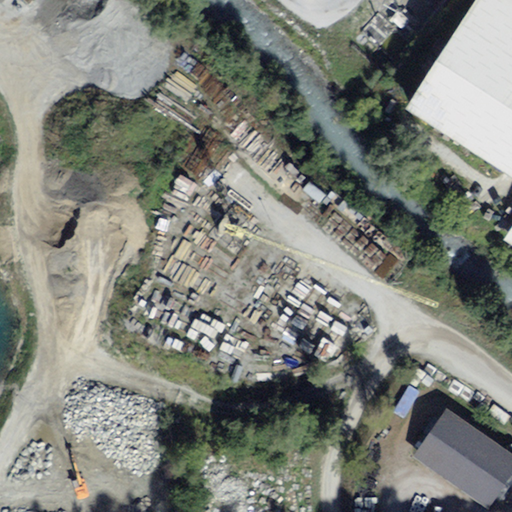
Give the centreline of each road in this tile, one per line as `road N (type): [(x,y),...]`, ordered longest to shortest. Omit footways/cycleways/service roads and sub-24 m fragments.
road 1 (track): [(0,69),(30,113),(32,176),(54,271),(43,384),(0,451)]
road 2 (track): [(53,333),(148,392),(199,409),(312,403),(353,367),(377,363)]
road 3 (track): [(377,363),(326,474),(332,511)]
